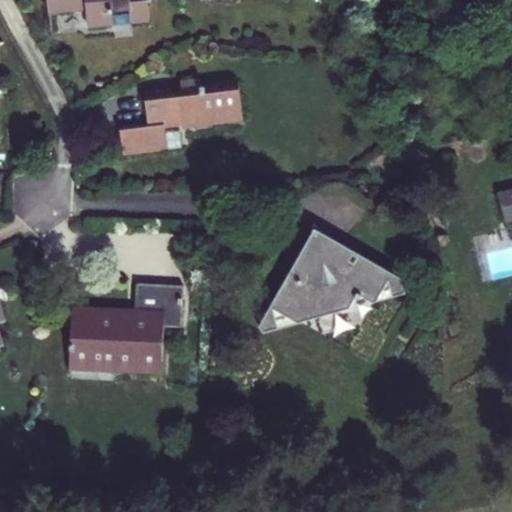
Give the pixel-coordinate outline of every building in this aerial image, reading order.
[(143,23),(141,0),(43,0),(45,16),(83,14),(84,28),(143,23)] [(145,118),(115,121),(119,151),(179,144),(177,125),(241,118),(236,74),(199,78),(199,73),(176,75),(178,86),(167,87),(166,82),(140,85),(145,118)] [(511,191),(497,197),(506,222),(511,219),(511,191)] [(259,335),(405,293),(406,284),(309,230),(255,330),(259,335)] [(70,307),(67,364),(115,366),(115,376),(158,377),(160,329),(178,330),(181,287),(134,286),(132,311),(70,307)] [(115,366),(67,364),(67,374),(115,376),(115,366)]
